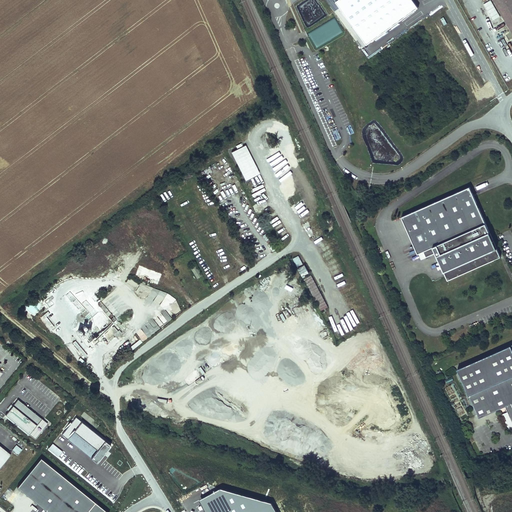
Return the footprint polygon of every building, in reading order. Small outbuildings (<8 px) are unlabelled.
[(334,11),(338,9),(333,0),(329,0),(328,1),(334,11)] [(413,0),(338,0),(367,44),(420,10),(413,0)] [(489,0),(483,4),(492,20),(500,16),(490,0),(489,0)] [(511,0),(492,0),(511,34),(511,0)] [(230,151),(243,181),(258,174),(245,145),(230,151)] [(435,252),(447,279),(500,256),(468,186),(400,217),(417,253),(422,251),(425,257),(435,252)] [(293,258),(295,266),(302,264),(299,256),(293,258)] [(196,279),(201,276),(195,265),(190,267),(196,279)] [(319,312),(328,307),(305,265),(296,269),(319,312)] [(182,305),(166,294),(166,295),(160,290),(159,292),(165,297),(159,306),(174,316),(182,305)] [(91,312),(86,317),(88,319),(96,311),(86,301),(83,304),(91,312)] [(310,319),(302,302),(293,307),(301,323),(310,319)] [(34,307),(29,312),(34,316),(39,312),(34,307)] [(287,310),(282,313),(286,319),(291,316),(287,310)] [(113,325),(104,334),(110,340),(119,331),(113,325)] [(87,359),(90,356),(75,341),(72,344),(87,359)] [(511,344),(458,369),(479,418),(500,409),(505,407),(511,422),(511,344)] [(41,419),(17,400),(5,415),(28,435),(41,419)] [(511,422),(505,407),(500,409),(510,431),(511,429),(511,422)] [(75,417),(61,435),(98,463),(112,445),(75,417)] [(0,467),(11,455),(0,445),(0,467)] [(16,445),(12,449),(18,454),(22,450),(16,445)] [(105,511),(40,459),(16,488),(46,511),(105,511)] [(179,503),(181,510),(188,509),(186,502),(179,503)]
